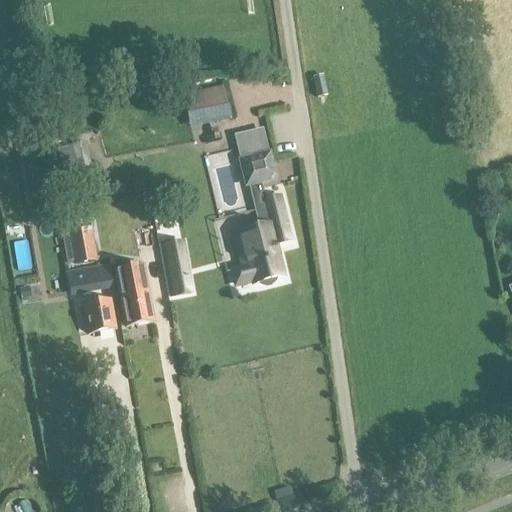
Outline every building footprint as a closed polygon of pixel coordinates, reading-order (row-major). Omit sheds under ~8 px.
[(229,124),(233,146),(263,140),(259,118),(229,124)] [(78,176),(81,175),(92,173),(88,153),(74,156),(78,176)] [(254,286),(258,285),(260,287),(263,288),(268,289),(271,289),(274,287),(276,287),(279,282),(279,280),(284,279),(277,249),(291,245),(288,235),(279,199),(265,203),(261,187),(277,182),(270,153),(237,161),(244,190),(249,189),(259,231),(237,237),(244,269),(232,272),(235,287),(253,283),(254,286)] [(74,267),(96,262),(91,231),(68,234),(74,267)] [(72,296),(104,291),(99,268),(68,273),(72,296)] [(119,290),(118,290),(126,329),(152,324),(152,321),(147,296),(145,285),(144,285),(140,268),(115,273),(119,290)] [(109,304),(83,309),(88,337),(114,332),(109,304)]
